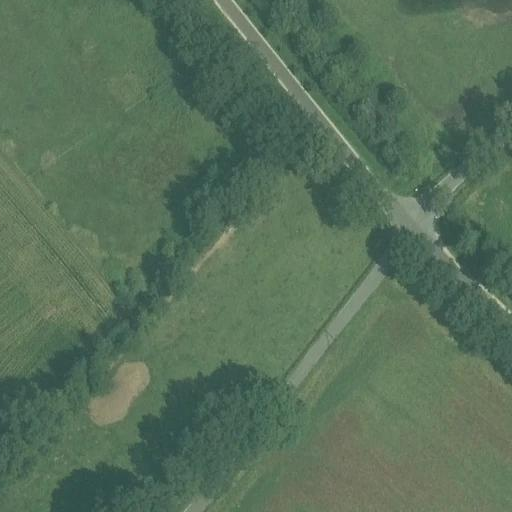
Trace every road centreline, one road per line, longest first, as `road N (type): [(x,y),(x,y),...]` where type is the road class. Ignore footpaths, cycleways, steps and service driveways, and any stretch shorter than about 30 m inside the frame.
road 1 (unclassified): [(405,219),(380,269),(191,511)]
road 2 (unclassified): [(222,0),(405,219)]
road 3 (unclassified): [(405,219),(511,330)]
road 4 (unclassified): [(405,219),(511,126)]
